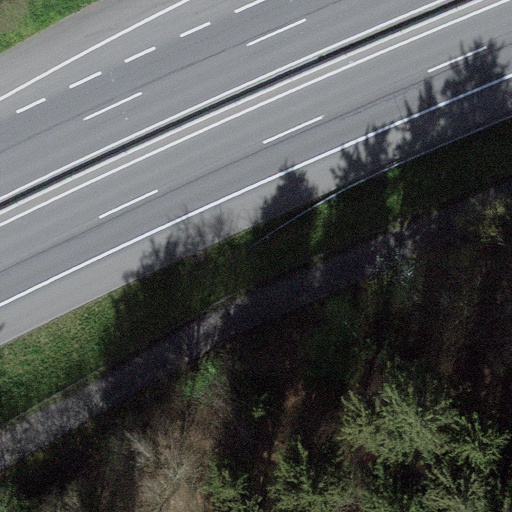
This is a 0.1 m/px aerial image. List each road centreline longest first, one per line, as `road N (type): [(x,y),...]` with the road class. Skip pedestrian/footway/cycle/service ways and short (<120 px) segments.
road 1 (track): [(0,451),(230,328),(511,206)]
road 2 (motorway): [(0,265),(511,36)]
road 3 (motorway): [(351,0),(0,159)]
